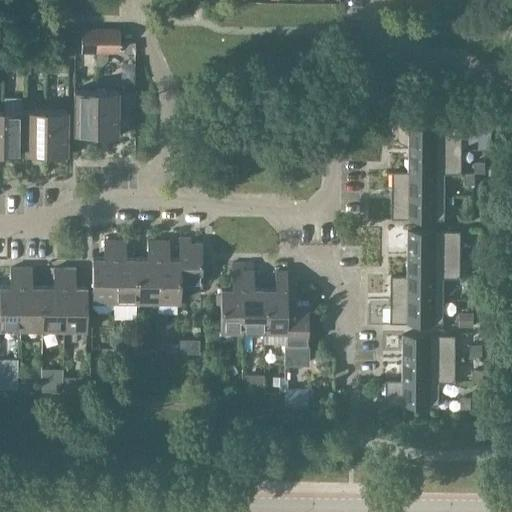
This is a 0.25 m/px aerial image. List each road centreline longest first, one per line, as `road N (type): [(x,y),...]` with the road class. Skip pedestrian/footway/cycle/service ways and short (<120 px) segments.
road 1 (tertiary): [(511,508),(0,496)]
road 2 (residential): [(288,213),(329,213),(331,148),(377,78),(377,53)]
road 3 (residential): [(344,380),(345,282),(288,254),(288,213)]
road 4 (residential): [(0,229),(42,229),(65,203),(149,199)]
road 5 (residential): [(167,164),(167,91),(141,22)]
